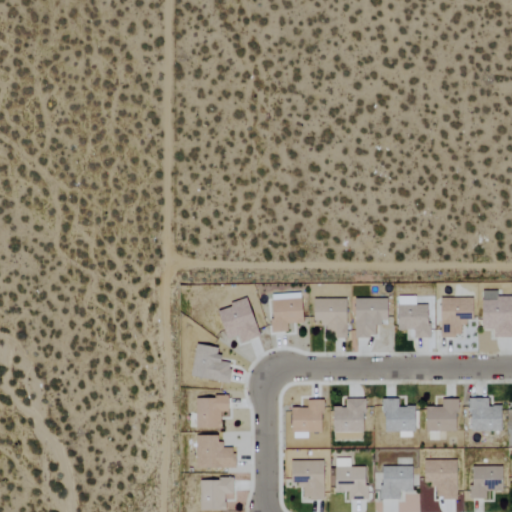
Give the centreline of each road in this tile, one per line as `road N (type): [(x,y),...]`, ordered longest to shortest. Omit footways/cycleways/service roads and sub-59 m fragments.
road 1 (track): [(167,511),(166,0)]
road 2 (residential): [(268,374),(511,367)]
road 3 (residential): [(268,511),(268,374)]
